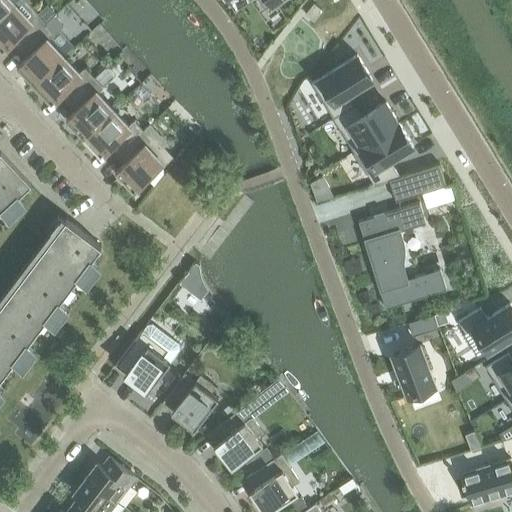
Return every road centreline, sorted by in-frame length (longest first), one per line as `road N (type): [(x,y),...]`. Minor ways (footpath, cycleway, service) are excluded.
road 1 (unclassified): [(204,0),(253,68),(372,394),(435,511)]
road 2 (residential): [(511,210),(384,0)]
road 3 (residential): [(216,511),(191,474),(102,408)]
road 4 (residential): [(105,200),(2,96)]
road 5 (residential): [(12,511),(102,408)]
